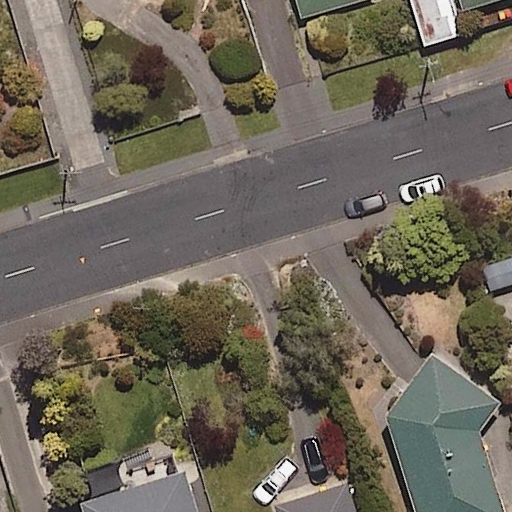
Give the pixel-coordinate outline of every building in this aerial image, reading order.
[(296,0),(304,24),(382,0),(381,0),(296,0)] [(406,0),(420,47),(463,34),(452,0),(406,0)] [(465,0),(468,9),(496,0),(465,0)] [(503,511),(481,430),(501,402),(433,354),(391,413),(419,511),(503,511)] [(197,511),(185,473),(83,504),(85,511),(197,511)] [(358,511),(350,483),(277,505),(279,511),(358,511)]
